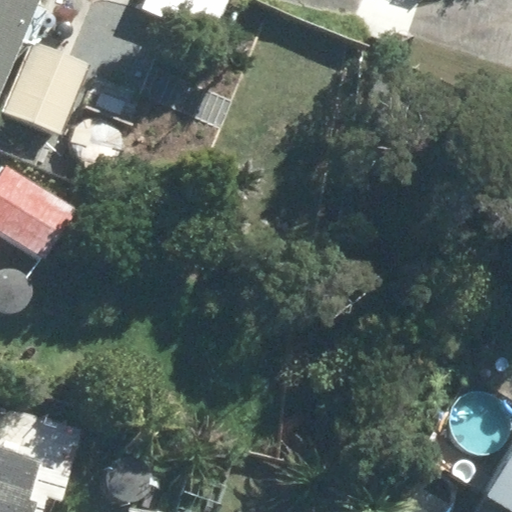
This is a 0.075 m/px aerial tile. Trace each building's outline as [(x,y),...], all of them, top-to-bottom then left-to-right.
[(0,0),(0,111),(58,135),(87,66),(17,38),(32,0),(0,0)] [(168,0),(161,18),(206,36),(221,0),(168,0)] [(143,84),(131,107),(143,113),(155,90),(143,84)] [(0,171),(0,233),(39,259),(68,216),(1,170),(0,171)] [(164,177),(152,204),(175,213),(187,187),(164,177)] [(511,511),(511,431),(464,511),(511,511)] [(23,500),(33,464),(0,454),(0,511),(30,511),(33,504),(23,500)] [(160,478),(150,511),(252,511),(254,506),(160,478)]
